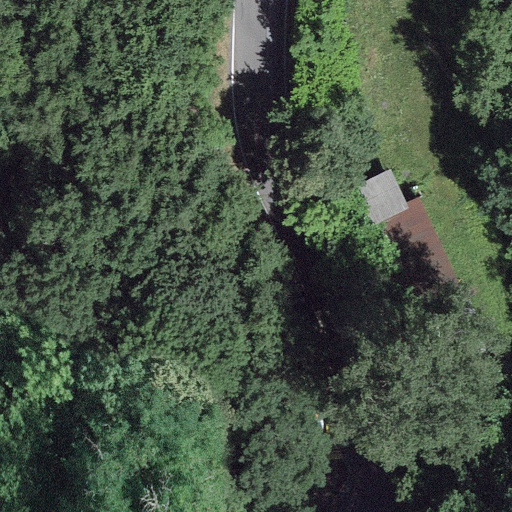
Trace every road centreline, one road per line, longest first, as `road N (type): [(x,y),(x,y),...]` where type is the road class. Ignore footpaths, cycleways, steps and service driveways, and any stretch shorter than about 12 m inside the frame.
road 1 (tertiary): [(256,0),(253,128),(267,176),(379,391),(390,470),(383,511)]
road 2 (track): [(417,0),(511,144)]
